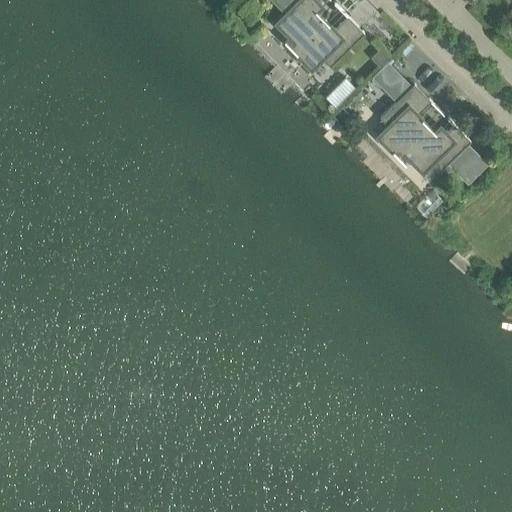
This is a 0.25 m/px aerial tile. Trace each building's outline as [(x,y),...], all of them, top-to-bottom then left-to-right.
[(329,66),(363,33),(347,16),(333,29),(316,11),(321,6),(316,0),(315,0),(281,0),(276,5),(284,14),(275,23),(286,33),(281,38),(310,68),(321,58),(329,66)] [(380,48),(370,57),(379,67),(389,58),(380,48)] [(344,78),(325,97),(334,107),(354,87),(344,78)] [(467,143),(469,141),(453,124),(445,132),(439,126),(434,131),(416,114),(430,100),(413,84),(379,117),(387,125),(377,136),(398,158),(403,153),(422,172),(431,163),(439,171),(447,163),(467,143)] [(467,143),(447,163),(467,183),(487,164),(467,143)]
